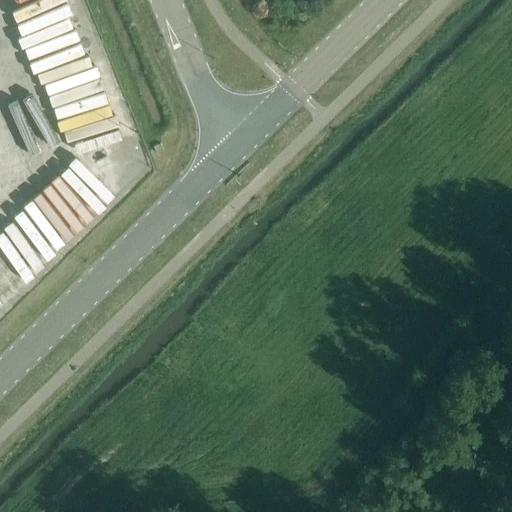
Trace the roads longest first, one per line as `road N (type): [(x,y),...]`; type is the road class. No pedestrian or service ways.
road 1 (unclassified): [(0,377),(225,163)]
road 2 (unclassified): [(225,163),(398,0)]
road 3 (unclassified): [(225,163),(160,0)]
